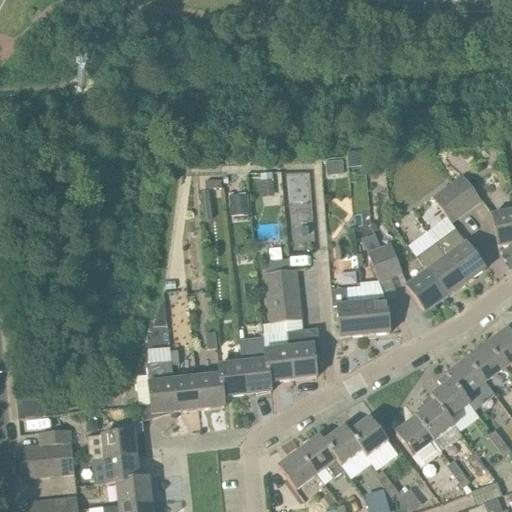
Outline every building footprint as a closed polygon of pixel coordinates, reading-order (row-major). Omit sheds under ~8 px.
[(124,81),(84,81),(84,95),(124,95),(124,81)] [(340,164),(328,165),(329,181),(341,180),(340,164)] [(451,184),(470,211),(481,203),(462,177),(451,184)] [(221,181),(205,182),(205,190),(221,189),(221,181)] [(273,181),(260,182),(261,199),(274,198),(273,181)] [(441,192),(460,218),(470,211),(451,184),(441,192)] [(212,221),(209,192),(200,193),(203,222),(212,221)] [(460,218),(441,192),(432,199),(451,225),(460,218)] [(249,216),(247,196),(228,198),(230,217),(249,216)] [(419,220),(430,232),(444,220),(432,208),(419,220)] [(498,249),(511,246),(511,211),(491,215),(498,249)] [(309,235),(308,227),(300,228),(301,236),(309,235)] [(435,245),(465,286),(484,272),(455,231),(435,245)] [(378,250),(390,280),(401,276),(390,245),(378,250)] [(415,259),(425,272),(445,300),(465,286),(435,245),(415,259)] [(379,285),(390,280),(378,250),(367,254),(379,285)] [(314,257),(295,258),(296,269),(315,268),(314,257)] [(266,288),(297,285),(295,272),(264,275),(266,288)] [(425,272),(406,287),(426,314),(445,300),(425,272)] [(175,283),(166,284),(166,291),(176,290),(175,283)] [(267,302),(298,299),(297,285),(266,288),(267,302)] [(340,340),(364,338),(361,304),(345,306),(344,290),(330,291),(332,311),(337,311),(340,340)] [(268,314),(300,310),(298,299),(267,302),(268,314)] [(361,304),(364,338),(389,336),(386,302),(361,304)] [(166,323),(165,306),(161,306),(155,324),(166,323)] [(300,310),(268,314),(270,325),(301,322),(300,310)] [(506,369),(510,366),(511,364),(511,335),(508,330),(488,345),(506,369)] [(288,348),(292,382),(316,380),(314,357),(319,357),(316,331),(286,334),(288,348)] [(241,341),(244,363),(247,397),(271,395),(270,385),(267,362),(266,351),(263,351),(262,339),(241,341)] [(215,343),(206,343),(207,351),(216,350),(215,343)] [(486,385),(506,369),(488,345),(467,360),(486,385)] [(270,385),(292,382),(288,348),(266,351),(267,362),(270,385)] [(170,364),(170,368),(179,367),(178,353),(170,353),(170,354),(169,354),(170,364)] [(465,400),(486,385),(467,360),(447,375),(465,400)] [(223,399),(247,397),(244,363),(217,366),(218,375),(220,375),(223,399)] [(152,417),(176,414),(172,381),(170,368),(170,364),(146,367),(152,417)] [(220,375),(218,375),(196,378),(200,412),(224,409),(223,399),(220,375)] [(470,406),(465,400),(447,375),(437,383),(442,389),(431,398),(450,422),(470,406)] [(176,414),(200,412),(196,378),(172,381),(176,414)] [(454,428),(453,426),(450,422),(431,398),(422,404),(427,411),(415,419),(433,443),(454,428)] [(17,421),(45,418),(44,412),(36,401),(16,403),(17,421)] [(413,459),(433,443),(415,419),(394,435),(413,459)] [(361,454),(366,460),(371,456),(387,444),(369,420),(358,428),(353,422),(344,429),(362,453),(361,454)] [(342,468),(361,454),(362,453),(344,429),(333,437),(328,431),(319,438),(342,468)] [(495,448),(502,443),(494,432),(487,437),(495,448)] [(40,448),(46,448),(59,446),(71,445),(70,433),(49,435),(38,436),(40,448)] [(92,463),(136,458),(134,434),(87,439),(89,463),(92,462),(92,463)] [(332,481),(343,472),(341,469),(342,468),(319,438),(298,453),(316,477),(324,470),(332,481)] [(502,443),(495,448),(503,459),(510,454),(502,443)] [(59,446),(62,478),(74,476),(71,445),(59,446)] [(49,479),(62,478),(59,446),(46,448),(49,479)] [(37,480),(49,479),(46,448),(40,448),(33,449),(37,480)] [(24,481),(37,480),(33,449),(21,450),(24,481)] [(490,449),(479,458),(489,471),(500,462),(490,449)] [(311,481),(316,477),(298,453),(277,468),(295,493),(311,481)] [(116,485),(116,484),(139,481),(136,458),(92,463),(95,488),(106,486),(116,485)] [(454,480),(461,475),(452,463),(446,468),(454,480)] [(383,489),(389,484),(381,473),(374,478),(383,489)] [(461,475),(454,480),(462,490),(469,484),(461,475)] [(116,484),(116,485),(118,509),(151,506),(149,480),(139,481),(116,484)] [(389,484),(383,489),(390,499),(396,494),(389,484)] [(501,500),(496,486),(477,492),(482,506),(501,500)] [(65,511),(77,511),(76,500),(64,501),(65,511)] [(52,511),(65,511),(64,501),(51,503),(52,511)] [(39,511),(52,511),(51,503),(39,504),(39,511)]
